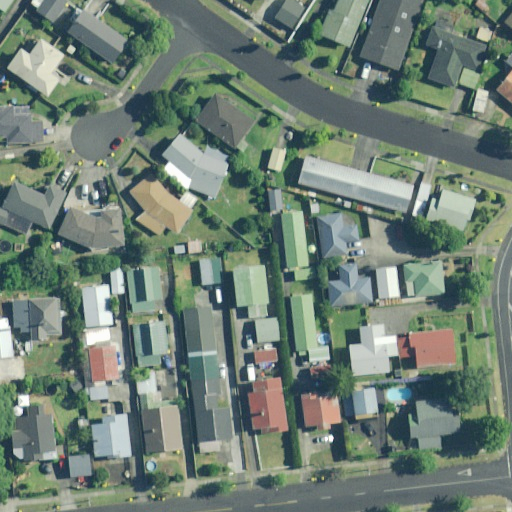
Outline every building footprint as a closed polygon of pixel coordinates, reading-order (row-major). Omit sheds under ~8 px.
[(0,0),(0,8),(7,13),(16,0),(0,0)] [(66,12),(73,2),(69,0),(42,0),(35,11),(54,23),(63,10),(66,12)] [(302,5),(293,0),(279,0),(271,16),(289,26),(302,5)] [(333,0),(329,11),(322,8),(312,35),(345,48),(363,0),(333,0)] [(375,0),(356,56),(396,70),(420,0),(375,0)] [(482,0),(472,0),(471,2),(481,12),(488,6),(482,0)] [(511,7),(500,22),(511,32),(511,7)] [(70,21),(74,24),(68,33),(114,64),(131,40),(85,8),(83,11),(79,8),(70,21)] [(484,41),(426,25),(420,46),(433,50),(425,79),(451,86),(452,83),(471,88),(484,41)] [(32,54),(23,48),(9,68),(49,96),(62,78),(54,72),(67,55),(43,38),(32,54)] [(508,69),(491,88),(511,106),(511,53),(508,49),(498,60),(508,69)] [(485,91),(474,88),(468,109),(480,112),(485,91)] [(257,117),(218,90),(195,121),(235,149),(257,117)] [(35,107),(0,106),(0,136),(9,136),(9,144),(35,144),(35,107)] [(184,132),(164,154),(193,178),(190,188),(219,198),(233,160),(205,150),(184,132)] [(287,149),(275,145),(268,168),(281,171),(287,149)] [(270,158),(260,153),(252,168),(262,174),(270,158)] [(417,187),(307,155),(299,183),(409,214),(417,187)] [(154,173),(130,192),(144,209),(136,220),(160,237),(168,226),(179,234),(195,210),(169,192),(154,173)] [(48,195),(17,180),(4,205),(0,202),(0,222),(26,235),(33,220),(51,229),(69,193),(53,185),(48,195)] [(478,196),(436,183),(425,218),(468,231),(478,196)] [(108,202),(73,187),(65,205),(72,208),(59,234),(99,253),(102,245),(127,245),(126,208),(105,208),(108,202)] [(282,189),(268,190),(270,210),(283,209),(282,189)] [(305,208),(283,211),(290,267),(311,265),(305,208)] [(344,212),(318,216),(324,258),(351,254),(349,241),(360,240),(358,224),(346,226),(344,212)] [(186,245),(173,246),(174,256),(186,255),(186,245)] [(223,258),(200,260),(202,285),(225,284),(223,258)] [(444,259),(404,262),(407,297),(447,293),(444,259)] [(341,265),(342,280),(327,282),(330,308),(375,302),(372,277),(359,278),(358,263),(341,265)] [(160,264),(128,269),(133,312),(166,308),(160,264)] [(398,265),(377,267),(380,299),(401,297),(398,265)] [(270,266),(236,269),(239,307),(248,306),(250,318),(268,316),(267,305),(274,304),(270,266)] [(124,267),(112,269),(114,294),(126,293),(124,267)] [(316,268),(295,269),(296,280),(317,278),(316,268)] [(111,284),(83,287),(88,327),(115,324),(111,284)] [(302,369),(311,368),(313,382),(334,379),(332,365),(324,366),(323,361),(331,360),(329,347),(321,348),(313,293),(292,296),(302,369)] [(64,299),(16,299),(16,332),(30,332),(30,339),(50,338),(50,336),(64,336),(64,299)] [(213,307),(185,310),(200,443),(234,439),(231,406),(217,408),(216,395),(223,394),(213,307)] [(280,317),(255,319),(257,342),(282,339),(280,317)] [(171,352),(166,320),(133,325),(139,365),(162,362),(161,354),(171,352)] [(0,359),(14,358),(10,325),(0,325),(0,359)] [(363,344),(350,347),(354,377),(391,372),(390,361),(398,360),(394,336),(384,338),(382,326),(361,329),(363,344)] [(411,336),(400,337),(402,358),(417,357),(418,368),(459,364),(456,328),(411,332),(411,336)] [(105,331),(78,333),(79,344),(105,342),(105,331)] [(121,345),(89,349),(93,382),(124,379),(121,345)] [(279,349),(255,351),(256,364),(280,362),(279,349)] [(156,371),(137,374),(148,455),(185,450),(178,402),(165,404),(162,386),(166,386),(164,374),(157,375),(156,371)] [(256,393),(249,394),(254,430),(262,429),(263,436),(292,432),(284,377),(254,382),(256,393)] [(110,385),(90,387),(92,403),(112,400),(110,385)] [(382,388),(355,392),(358,420),(386,416),(382,388)] [(340,391),(304,395),(308,427),(344,423),(340,391)] [(419,413),(408,413),(411,448),(444,446),(444,436),(465,434),(464,409),(455,410),(454,397),(418,399),(419,413)] [(19,429),(12,430),(16,459),(25,458),(26,464),(59,460),(54,413),(46,414),(44,403),(27,405),(28,417),(17,418),(19,429)] [(103,422),(94,423),(98,458),(109,457),(109,461),(134,458),(129,414),(103,417),(103,422)] [(90,452),(69,455),(73,478),(94,475),(90,452)]
